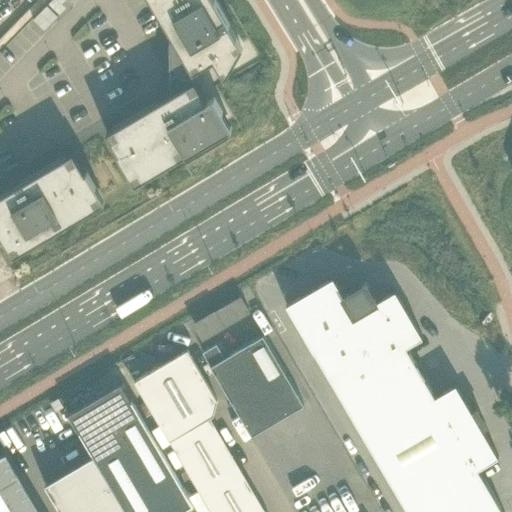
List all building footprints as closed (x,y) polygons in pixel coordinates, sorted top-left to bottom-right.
[(157,101),(106,131),(118,152),(117,153),(135,182),(231,126),(214,96),(206,100),(199,87),(203,87),(203,66),(202,66),(213,59),(224,77),(242,46),(240,43),(214,0),(150,0),(174,40),(169,40),(169,41),(170,41),(171,88),(169,88),(169,90),(174,90),(157,101)] [(86,171),(85,171),(73,150),(0,193),(0,231),(13,253),(103,200),(86,171)] [(366,282),(344,295),(333,276),(286,303),(408,511),(504,511),(502,507),(501,508),(477,467),(498,455),(481,427),(485,424),(476,409),(472,411),(455,383),(435,395),(406,345),(422,336),(395,289),(376,300),(366,282)] [(251,435),(304,404),(263,334),(224,357),(216,343),(202,351),(251,435)] [(213,414),(218,402),(187,348),(134,380),(211,511),(266,511),(210,416),(213,414)] [(121,382),(68,413),(93,454),(126,511),(177,511),(193,503),(131,399),(121,382)] [(41,511),(5,450),(0,442),(0,511),(41,511)] [(61,511),(126,511),(93,454),(91,455),(92,457),(47,484),(46,482),(44,483),(61,511)]
